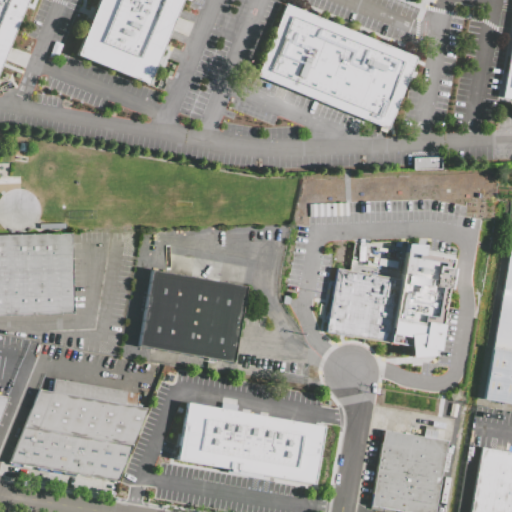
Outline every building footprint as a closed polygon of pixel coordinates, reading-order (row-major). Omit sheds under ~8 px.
[(0,0),(26,0),(0,63),(0,0)] [(74,56),(96,0),(181,0),(147,86),(74,56)] [(256,77),(285,5),(417,58),(388,130),(256,77)] [(511,33),(511,101),(500,99),(511,33)] [(411,157),(411,170),(439,169),(438,157),(411,157)] [(0,236),(70,234),(72,314),(0,316),(0,236)] [(511,234),(511,334),(509,352),(511,352),(511,406),(483,401),(511,234)] [(386,343),(323,332),(334,268),(346,270),(351,243),(403,240),(404,244),(422,245),(420,253),(450,258),(449,268),(450,268),(451,268),(447,289),(444,288),(435,350),(430,350),(430,355),(408,358),(407,346),(386,343)] [(149,270),(245,287),(231,363),(135,346),(149,270)] [(94,397),(66,471),(10,461),(39,387),(51,389),(53,379),(96,387),(94,397)] [(94,397),(96,387),(137,394),(135,404),(147,406),(141,423),(120,474),(118,480),(66,471),(94,397)] [(184,402),(323,427),(312,485),(173,460),(184,402)] [(382,430),(445,441),(432,511),(403,511),(369,506),(382,430)] [(468,511),(480,448),(511,453),(511,511),(468,511)]
